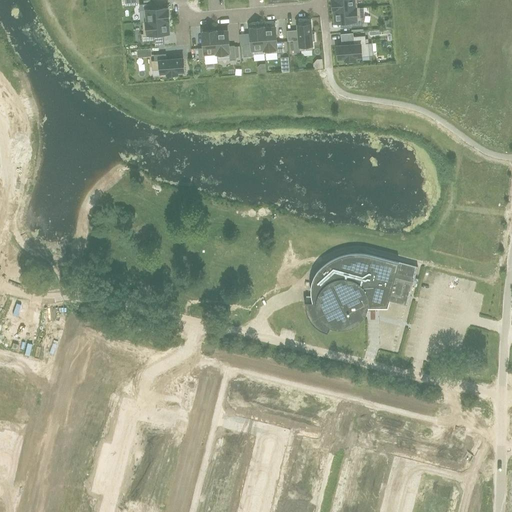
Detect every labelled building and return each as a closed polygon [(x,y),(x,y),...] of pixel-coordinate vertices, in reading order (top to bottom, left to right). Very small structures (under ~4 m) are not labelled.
[(357,7),(356,0),(332,0),(333,10),(360,8),(360,7),(357,7)] [(144,10),(145,22),(168,20),(168,21),(169,21),(168,9),(167,9),(167,8),(152,9),(151,3),(139,4),(140,10),(144,10)] [(361,20),(360,8),(333,10),(334,10),(335,22),(350,21),(351,27),(363,26),(362,20),(361,20)] [(169,33),(168,21),(168,20),(145,22),(142,22),(143,33),(141,34),(142,41),(155,40),(154,34),(169,33)] [(299,40),(293,40),(294,52),(300,52),(300,50),(312,49),(312,41),(314,41),(314,33),(311,34),(310,24),(298,25),(299,40)] [(251,44),(246,44),(246,56),(253,56),(252,54),(265,53),(262,27),(251,28),(252,29),(250,29),(251,44)] [(263,27),(262,27),(265,53),(277,52),(277,54),(283,53),(282,41),(276,42),(275,27),(263,28),(263,27)] [(217,57),(215,30),(204,31),(204,32),(203,32),(204,48),(198,48),(199,60),(205,60),(205,56),(216,55),(217,57)] [(215,30),(217,57),(229,56),(230,60),(236,60),(235,45),(229,46),(227,31),(215,31),(215,30)] [(355,57),(370,56),(369,43),(366,43),(365,35),(353,36),(354,44),(337,46),(338,58),(345,58),(345,60),(356,59),(355,57)] [(152,70),(160,69),(161,73),(167,72),(167,74),(178,73),(178,71),(184,71),(183,58),(166,59),(166,53),(154,54),(154,60),(152,61),(152,70)] [(407,306),(418,266),(369,253),(365,253),(360,252),(359,252),(356,252),(353,252),(350,253),(347,253),(344,254),(341,255),(335,257),(334,258),(330,260),(327,261),(324,264),(322,266),(320,268),(317,271),(315,274),(313,278),(312,281),(311,283),(311,286),(311,288),(311,292),(311,296),(306,295),(305,301),(305,304),(305,307),(305,309),(306,312),(307,314),(308,316),(309,318),(310,320),(312,323),(313,324),(315,326),(317,327),(319,329),(321,330),(323,331),(326,332),(328,333),(331,326),(333,327),(336,328),(338,328),(340,328),(344,328),(346,328),(348,327),(350,326),(352,326),(354,325),(357,323),(360,321),(361,319),(362,318),(364,315),(366,312),(367,309),(367,306),(370,306),(370,310),(375,310),(375,306),(387,306),(389,301),(407,306)] [(436,286),(446,289),(448,283),(437,280),(436,286)] [(466,306),(470,291),(455,287),(450,302),(466,306)] [(367,320),(365,334),(376,336),(378,321),(367,320)] [(8,325),(2,346),(11,349),(17,327),(8,325)] [(396,334),(409,337),(411,328),(405,326),(405,329),(398,327),(396,334)] [(17,327),(11,349),(21,351),(27,327),(26,327),(26,329),(17,327)] [(27,327),(21,351),(34,354),(37,341),(44,343),(47,332),(27,327)] [(100,350),(99,356),(103,357),(102,363),(102,365),(103,365),(103,363),(109,364),(116,366),(112,381),(116,382),(114,389),(108,388),(108,391),(109,391),(109,389),(122,392),(124,383),(127,384),(133,358),(112,353),(113,352),(105,350),(105,351),(100,350)] [(0,384),(0,401),(12,405),(15,396),(18,396),(20,388),(17,387),(19,379),(4,376),(2,385),(0,384)] [(243,383),(238,401),(254,405),(258,387),(243,383)] [(258,387),(254,405),(269,408),(274,390),(258,387)] [(89,391),(84,412),(86,413),(110,419),(112,413),(111,413),(113,406),(99,402),(101,394),(89,391)] [(299,397),(294,415),(310,419),(314,401),(299,397)] [(314,401),(310,419),(326,423),(330,405),(314,401)] [(86,413),(81,433),(94,437),(96,428),(107,431),(108,424),(109,424),(110,419),(86,413)] [(364,426),(363,431),(382,436),(386,419),(373,415),(370,427),(364,426)] [(386,419),(382,436),(401,441),(403,435),(397,434),(400,422),(386,419)] [(140,428),(137,440),(157,445),(160,433),(140,428)] [(417,439),(415,445),(434,449),(439,432),(425,429),(423,440),(417,439)] [(439,432),(434,449),(453,454),(455,448),(449,447),(452,435),(439,432)] [(65,459),(90,465),(94,450),(84,447),(86,440),(73,436),(67,459),(65,459)] [(221,440),(218,454),(235,458),(240,439),(234,437),(233,443),(221,440)] [(137,440),(134,451),(154,456),(157,445),(137,440)] [(309,444),(306,455),(323,460),(326,448),(309,444)] [(134,451),(131,462),(151,467),(154,456),(134,451)] [(218,454),(214,467),(226,470),(225,476),(230,477),(235,458),(218,454)] [(306,455),(304,465),(321,469),(323,460),(306,455)] [(354,455),(351,467),(370,471),(373,460),(354,455)] [(65,459),(58,484),(74,488),(76,478),(86,481),(90,465),(65,459)] [(131,462),(129,473),(148,478),(151,467),(131,462)] [(304,465),(301,474),(319,478),(321,469),(304,465)] [(351,467),(348,478),(368,483),(370,471),(351,467)] [(129,473),(126,484),(146,489),(148,478),(129,473)] [(301,474),(299,483),(316,488),(319,478),(301,474)] [(348,478),(345,489),(365,494),(368,483),(348,478)] [(430,478),(427,488),(433,490),(430,501),(449,506),(452,493),(446,492),(448,483),(430,478)] [(299,483),(296,495),(314,499),(316,488),(299,483)] [(126,484),(123,495),(143,500),(146,489),(126,484)] [(209,489),(206,502),(223,507),(228,487),(222,486),(221,492),(209,489)] [(69,489),(64,509),(75,511),(88,511),(91,502),(83,500),(85,493),(69,489)] [(345,489),(342,500),(362,505),(365,494),(345,489)] [(123,495),(120,507),(140,511),(143,500),(123,495)] [(342,500),(339,511),(342,511),(360,511),(362,505),(342,500)] [(422,510),(421,511),(447,511),(449,506),(430,501),(428,511),(422,510)] [(206,502),(203,511),(221,511),(223,507),(206,502)]
